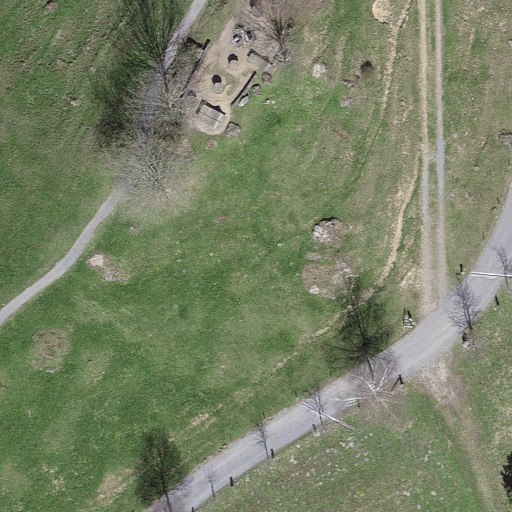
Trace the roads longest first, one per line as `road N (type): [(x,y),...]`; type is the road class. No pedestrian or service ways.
road 1 (track): [(154,511),(279,420),(417,348),(498,268),(511,226)]
road 2 (track): [(414,0),(417,348)]
